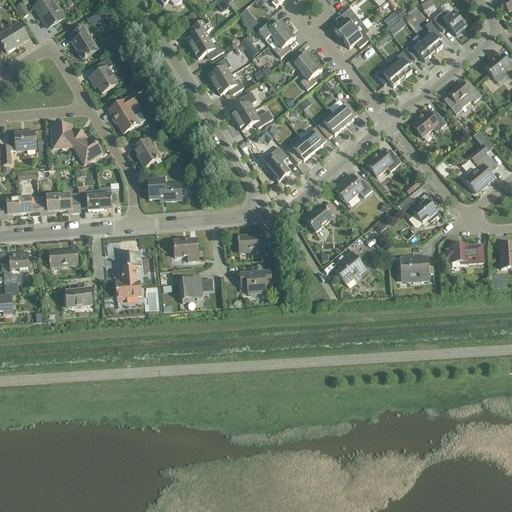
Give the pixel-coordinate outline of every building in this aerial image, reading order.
[(46,29),(62,20),(50,0),(34,10),(46,29)] [(269,0),(272,3),(271,4),(275,9),(286,0),(269,0)] [(362,0),(361,0),(353,7),(357,11),(365,4),(362,0)] [(431,0),(420,7),(423,12),(434,6),(431,0)] [(511,12),(511,13),(511,12),(511,0),(504,0),(505,1),(502,3),(509,14),(511,12)] [(223,2),(218,6),(223,12),(228,8),(223,2)] [(391,2),(387,5),(394,13),(397,10),(391,2)] [(22,4),(15,8),(22,20),(29,15),(22,4)] [(354,31),(361,24),(349,10),(335,22),(339,27),(334,32),(339,39),(340,38),(342,41),(354,31)] [(400,10),(395,14),(401,20),(406,16),(400,10)] [(394,13),(388,18),(394,25),(400,20),(394,13)] [(460,23),(453,14),(448,19),(443,13),(433,21),(443,34),(448,29),(455,38),(467,28),(461,21),(460,23)] [(193,14),(187,19),(191,23),(197,18),(193,14)] [(367,19),(362,24),(369,32),(374,27),(367,19)] [(253,20),(246,26),(252,33),(259,27),(253,20)] [(206,35),(211,29),(207,22),(192,30),(195,36),(186,41),(192,51),(209,41),(206,35)] [(268,26),(258,34),(269,47),(274,43),(288,32),(281,23),(272,31),(268,26)] [(354,31),(342,41),(344,43),(343,44),(349,50),(355,46),(359,50),(369,41),(365,37),(369,34),(366,31),(361,24),(354,31)] [(429,32),(424,36),(419,40),(432,56),(435,53),(436,54),(442,49),(438,43),(442,39),(430,24),(425,28),(429,32)] [(20,43),(26,39),(20,29),(19,28),(19,26),(18,25),(0,36),(0,45),(5,54),(15,48),(14,48),(21,44),(20,43)] [(393,37),(400,32),(395,27),(389,32),(393,37)] [(81,62),(97,52),(83,29),(70,37),(74,43),(71,45),(81,62)] [(288,32),(274,43),(278,48),(273,52),(280,60),(290,52),(286,48),(295,40),(288,32)] [(412,41),(414,44),(406,51),(414,62),(419,58),(424,64),(430,58),(432,56),(419,40),(417,37),(412,41)] [(246,39),(240,44),(245,50),(251,45),(246,39)] [(212,46),(209,41),(192,51),(198,61),(207,55),(211,61),(224,54),(218,45),(212,46)] [(239,46),(233,51),(238,57),(244,52),(239,46)] [(367,59),(375,53),(372,49),(364,56),(367,59)] [(389,65),(402,81),(404,79),(405,79),(411,74),(407,68),(411,65),(402,54),(389,65)] [(499,54),(492,59),(494,61),(484,70),(494,82),(511,68),(499,54)] [(301,75),(314,64),(307,55),(298,62),(295,58),(285,66),(292,74),(297,70),(301,75)] [(214,87),(231,77),(228,72),(230,68),(225,60),(214,67),(217,72),(208,78),(214,87)] [(107,71),(112,68),(107,61),(94,69),(98,74),(89,79),(92,85),(95,84),(102,96),(116,87),(107,71)] [(314,64),(301,75),(305,80),(300,84),(307,92),(316,84),(312,80),(321,72),(314,64)] [(402,81),(389,65),(375,77),(384,88),(388,84),(393,89),(399,84),(399,83),(402,81)] [(266,68),(261,73),(265,78),(270,73),(266,68)] [(260,74),(254,77),(258,84),(264,81),(260,74)] [(234,82),(231,77),(214,87),(220,97),(229,92),(232,97),(243,90),(238,82),(234,82)] [(328,84),(322,89),(326,94),(332,89),(328,84)] [(480,99),(467,84),(463,87),(461,85),(448,96),(456,106),(450,110),(456,117),(462,111),(461,111),(471,102),(473,105),(480,99)] [(278,86),(273,90),(277,95),(282,90),(278,86)] [(140,87),(134,91),(137,95),(143,91),(140,87)] [(235,124),(254,112),(251,108),(251,106),(256,103),(251,94),(240,101),(243,106),(230,114),(232,118),(235,124)] [(132,97),(108,112),(123,136),(139,126),(145,122),(140,115),(134,119),(129,110),(137,105),(132,97)] [(288,100),(283,104),(289,110),(294,107),(288,100)] [(306,101),(299,106),(304,113),(311,107),(306,101)] [(333,117),(344,130),(353,122),(352,121),(357,117),(346,104),(341,108),(336,111),(338,113),(333,117)] [(254,112),(235,124),(239,129),(242,133),(255,125),(258,130),(273,121),(267,112),(259,118),(257,117),(254,112)] [(432,131),(435,135),(446,126),(434,112),(430,116),(428,113),(423,118),(422,117),(418,120),(419,121),(411,127),(422,139),(432,131)] [(344,130),(333,117),(324,124),(322,123),(318,127),(328,140),(333,136),(334,138),(344,130)] [(83,168),(102,156),(91,138),(87,141),(72,132),(72,128),(51,130),(52,151),(72,149),(83,168)] [(272,128),(269,134),(276,138),(279,132),(272,128)] [(311,135),(302,142),(313,155),(322,147),(321,146),(326,142),(315,129),(310,133),(311,135)] [(146,143),(148,142),(158,135),(155,130),(143,138),(146,143)] [(9,153),(36,151),(34,133),(14,135),(15,147),(1,149),(2,167),(10,166),(9,153)] [(265,133),(257,139),(263,146),(270,139),(265,133)] [(479,134),(473,139),(479,146),(485,141),(479,134)] [(159,160),(148,142),(146,143),(132,151),(144,170),(159,160)] [(313,155),(302,142),(293,150),(292,148),(287,152),(298,165),(302,162),(303,163),(313,155)] [(483,147),(469,159),(476,167),(476,172),(464,182),(475,195),(494,180),(490,175),(497,169),(485,155),(488,153),(483,147)] [(272,163),(267,167),(274,176),(272,177),(278,184),(289,175),(281,165),(288,159),(279,149),(267,158),(272,163)] [(401,165),(389,151),(384,155),(382,153),(377,157),(376,156),(372,160),(373,160),(366,166),(376,179),(387,170),(390,174),(401,165)] [(357,185),(350,176),(344,181),(345,183),(334,191),(346,205),(359,194),(364,199),(372,193),(362,181),(357,185)] [(164,204),(181,203),(180,186),(164,187),(163,181),(147,182),(149,203),(164,201),(164,204)] [(417,182),(409,188),(413,193),(421,187),(417,182)] [(118,192),(110,192),(110,190),(98,191),(98,193),(100,213),(112,212),(111,206),(119,206),(118,192)] [(98,193),(85,194),(78,195),(78,196),(79,209),(87,208),(87,214),(100,213),(98,193)] [(78,196),(58,198),(59,214),(69,213),(69,216),(79,215),(79,209),(78,196)] [(46,199),(38,200),(40,218),(50,217),(50,215),(59,214),(58,198),(45,199),(46,199)] [(30,200),(18,201),(19,217),(29,216),(29,219),(40,218),(38,200),(30,200)] [(408,200),(398,208),(401,212),(409,222),(410,220),(417,228),(421,225),(422,226),(428,221),(430,224),(439,217),(426,201),(419,207),(414,202),(411,204),(408,200)] [(0,209),(0,220),(10,220),(10,218),(19,217),(18,201),(6,202),(6,209),(0,209)] [(342,219),(329,204),(323,209),(321,206),(311,215),(311,214),(303,220),(315,234),(331,221),(334,225),(342,219)] [(384,205),(381,212),(388,215),(391,208),(384,205)] [(382,225),(377,229),(381,234),(386,230),(382,225)] [(263,258),(272,257),(271,243),(265,244),(264,236),(238,238),(239,255),(262,253),(263,258)] [(372,239),(365,245),(369,249),(376,244),(372,239)] [(187,264),(197,263),(196,242),(173,243),(174,260),(186,259),(187,264)] [(468,265),(483,265),(482,247),(467,248),(467,246),(449,247),(449,251),(445,251),(446,260),(450,260),(450,265),(468,263),(468,265)] [(501,270),(501,271),(509,270),(511,272),(511,271),(511,246),(499,247),(499,248),(501,270)] [(76,251),(48,254),(49,264),(49,265),(50,270),(77,267),(76,251)] [(336,275),(346,287),(353,281),(354,282),(360,278),(358,276),(365,271),(351,254),(338,264),(342,270),(336,275)] [(9,273),(3,274),(4,287),(17,286),(17,283),(23,283),(22,274),(28,274),(27,255),(8,257),(9,273)] [(116,301),(140,299),(139,284),(136,284),(134,269),(139,268),(138,255),(121,256),(122,269),(120,269),(121,282),(115,282),(116,301)] [(399,259),(401,282),(429,280),(428,276),(433,276),(433,268),(428,268),(427,259),(413,260),(413,258),(399,259)] [(264,287),(270,286),(269,273),(262,274),(256,275),(239,276),(240,289),(246,288),(247,297),(265,295),(264,287)] [(201,301),(199,282),(179,283),(181,302),(201,301)] [(17,286),(4,287),(5,298),(0,298),(0,317),(12,316),(11,299),(18,298),(17,286)] [(66,309),(91,307),(89,291),(65,293),(66,309)] [(113,299),(103,299),(104,310),(114,309),(113,299)]
